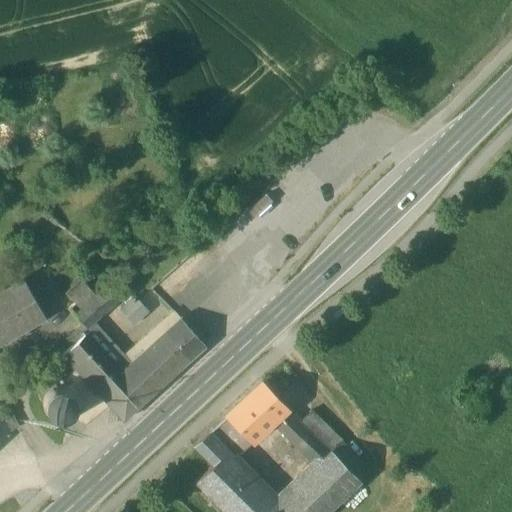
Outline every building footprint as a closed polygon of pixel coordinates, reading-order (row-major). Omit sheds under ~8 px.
[(292,207),(313,186),(291,163),(269,184),(292,207)] [(102,259),(65,294),(75,304),(111,269),(102,259)] [(75,304),(69,310),(86,327),(128,287),(111,269),(75,304)] [(0,342),(45,317),(24,278),(0,291),(0,342)] [(134,294),(120,306),(133,320),(146,308),(134,294)] [(166,331),(191,358),(205,345),(181,319),(166,331)] [(166,331),(119,371),(113,377),(139,407),(191,358),(166,331)] [(105,401),(124,421),(139,407),(113,377),(119,371),(82,332),(60,354),(74,369),(105,401)] [(105,401),(74,369),(59,384),(59,385),(60,385),(62,385),(67,385),(70,386),(74,388),(76,390),(79,394),(80,397),(82,401),(82,408),(81,412),(79,415),(76,418),(74,420),(70,422),(67,424),(71,433),(105,401)] [(59,384),(50,372),(39,380),(47,392),(48,391),(50,389),(54,387),(55,386),(59,385),(59,384)] [(261,379),(227,413),(254,440),(272,421),(288,406),(261,379)] [(81,412),(82,404),(80,397),(76,390),(70,386),(67,385),(62,385),(60,385),(55,386),(54,387),(48,391),(44,397),(43,405),(44,412),(49,418),(55,423),(63,424),(70,422),(76,418),(81,412)] [(302,420),(288,406),(272,421),(316,465),(331,449),(325,441),(302,420)] [(334,432),(312,410),(302,420),(325,441),(334,432)] [(19,426),(12,412),(3,417),(11,431),(19,426)] [(254,440),(227,413),(209,432),(235,458),(254,440)] [(235,458),(209,432),(195,446),(211,462),(195,477),(229,511),(268,511),(279,502),(235,458)] [(279,502),(268,511),(325,511),(360,477),(331,449),(316,465),(279,502)]
